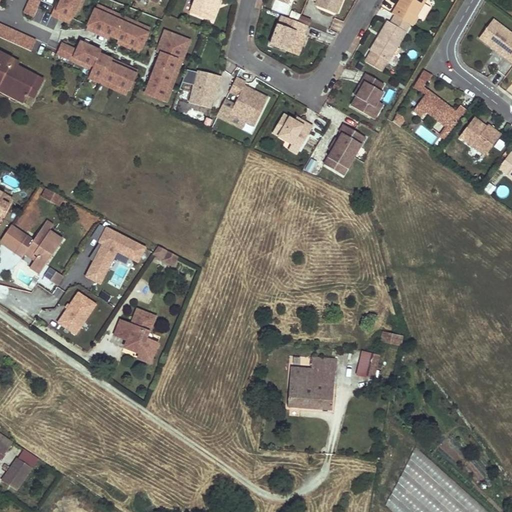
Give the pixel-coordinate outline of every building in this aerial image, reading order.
[(33,16),(40,0),(29,0),(24,13),(33,16)] [(76,9),(79,0),(60,0),(60,2),(57,1),(52,14),(60,18),(60,16),(71,21),(76,9)] [(195,0),(190,13),(209,21),(213,19),(216,11),(214,7),(216,4),(219,5),(220,0),(195,0)] [(311,0),(318,3),(318,1),(324,4),(322,9),(332,13),(337,0),(311,0)] [(337,15),(342,0),(337,0),(332,13),(337,15)] [(399,0),(391,15),(394,17),(412,27),(414,29),(419,20),(415,18),(425,0),(399,0)] [(94,10),(108,16),(110,11),(96,5),(94,10)] [(97,30),(95,33),(100,35),(108,16),(94,10),(88,26),(97,30)] [(110,11),(108,16),(121,21),(123,17),(110,11)] [(100,35),(105,37),(106,34),(114,37),(121,21),(108,16),(100,35)] [(123,17),(121,21),(134,27),(136,22),(123,17)] [(304,36),(307,27),(298,23),(281,17),(269,46),(298,56),(305,37),(304,36)] [(307,27),(308,27),(310,21),(300,17),(298,23),(307,27)] [(412,27),(394,17),(389,24),(386,22),(379,35),(381,36),(380,39),(377,39),(369,52),(370,52),(364,63),(383,74),(389,64),(390,64),(412,27)] [(503,58),(511,64),(511,35),(492,20),(478,39),(494,51),(496,48),(505,55),(503,58)] [(123,41),(121,44),(126,46),(134,27),(121,21),(114,37),(123,41)] [(136,22),(134,27),(148,33),(150,28),(136,22)] [(4,27),(0,37),(8,41),(12,31),(4,27)] [(126,46),(131,48),(132,45),(141,49),(148,33),(134,27),(126,46)] [(157,51),(161,53),(161,52),(178,59),(179,56),(186,38),(165,30),(157,51)] [(12,31),(8,41),(31,52),(35,41),(12,31)] [(183,58),(190,40),(186,38),(179,56),(183,58)] [(74,58),(94,66),(100,51),(80,42),(77,51),(62,44),(57,54),(73,61),(74,58)] [(494,51),(503,58),(505,55),(496,48),(494,51)] [(92,69),(91,73),(102,78),(111,59),(99,54),(101,51),(100,51),(94,66),(92,69)] [(161,52),(156,66),(172,72),(173,70),(178,59),(161,52)] [(19,65),(0,54),(0,92),(4,94),(6,89),(15,94),(13,99),(24,105),(28,97),(37,79),(17,68),(19,65)] [(178,72),(183,58),(179,56),(178,59),(173,70),(178,72)] [(74,58),(73,61),(92,69),(94,66),(74,58)] [(111,59),(102,78),(115,84),(124,64),(119,62),(118,65),(110,62),(111,59)] [(124,64),(115,84),(129,89),(136,73),(127,69),(128,66),(124,64)] [(156,66),(151,79),(167,86),(167,84),(172,72),(156,66)] [(183,81),(192,83),(195,71),(186,69),(183,81)] [(172,86),(178,72),(173,70),(172,72),(167,84),(172,86)] [(218,86),(220,78),(197,72),(189,105),(210,110),(213,96),(215,86),(218,86)] [(102,78),(91,73),(89,78),(100,83),(102,78)] [(382,85),(365,75),(361,82),(363,83),(355,97),(349,107),(368,117),(376,102),(382,94),(378,92),(382,85)] [(114,88),(115,84),(102,78),(100,83),(114,88)] [(44,83),(37,79),(28,97),(34,100),(44,83)] [(145,93),(162,99),(167,86),(151,79),(145,93)] [(244,87),(246,84),(236,79),(229,93),(238,98),(234,106),(230,115),(246,123),(254,127),(268,99),(253,91),(252,94),(248,92),(249,90),(244,87)] [(352,96),(355,97),(363,83),(361,82),(352,96)] [(127,94),(129,89),(115,84),(114,88),(127,94)] [(166,101),(172,86),(167,84),(167,86),(162,99),(166,101)] [(15,94),(6,89),(4,94),(13,99),(15,94)] [(453,132),(467,112),(461,107),(456,113),(447,106),(445,108),(442,106),(443,104),(429,93),(413,114),(422,121),(426,115),(445,129),(447,127),(453,132)] [(234,106),(225,102),(217,117),(242,130),(246,123),(230,115),(234,106)] [(381,105),(376,102),(368,117),(372,120),(381,105)] [(273,133),(292,145),(300,150),(313,128),(305,123),(303,126),(294,122),(283,115),(273,133)] [(399,115),(394,122),(401,127),(404,122),(403,117),(399,115)] [(305,123),(296,118),(294,122),(303,126),(305,123)] [(485,157),(500,136),(487,126),(485,128),(484,130),(481,127),(482,126),(473,119),(459,138),(485,157)] [(364,138),(343,125),(338,133),(340,134),(337,140),(339,141),(332,153),(330,152),(323,165),(335,172),(339,166),(346,170),(364,138)] [(419,126),(415,134),(432,144),(437,136),(419,126)] [(453,132),(447,127),(445,129),(439,137),(446,141),(453,132)] [(338,133),(328,150),(330,152),(332,153),(339,141),(337,140),(340,134),(338,133)] [(300,150),(292,145),(289,150),(297,155),(300,150)] [(511,154),(510,153),(499,169),(511,178),(511,154)] [(339,166),(335,172),(342,176),(346,170),(339,166)] [(63,198),(46,189),(42,197),(59,206),(63,198)] [(9,193),(1,190),(0,191),(0,196),(6,199),(9,193)] [(52,225),(47,221),(43,227),(48,231),(52,225)] [(0,240),(0,242),(16,253),(26,236),(11,225),(0,240)] [(83,276),(101,284),(116,252),(138,262),(146,244),(106,226),(83,276)] [(48,231),(43,227),(33,242),(26,236),(16,253),(22,257),(26,252),(35,259),(31,264),(41,271),(62,240),(48,231)] [(164,260),(168,252),(158,247),(153,254),(164,260)] [(177,257),(168,252),(164,260),(163,261),(173,266),(177,257)] [(41,271),(31,264),(29,267),(39,274),(41,271)] [(50,281),(57,286),(63,277),(56,272),(50,281)] [(76,289),(55,323),(75,335),(97,302),(76,289)] [(149,334),(155,318),(137,311),(133,320),(136,321),(133,327),(131,326),(121,322),(115,336),(127,341),(125,347),(133,350),(132,351),(140,354),(140,355),(143,348),(147,350),(151,342),(145,340),(147,333),(149,334)] [(396,340),(382,338),(381,342),(401,346),(403,337),(397,336),(396,340)] [(157,345),(151,342),(147,350),(143,348),(140,355),(140,354),(138,360),(149,364),(157,345)] [(311,370),(291,368),(288,408),(332,411),(335,373),(337,372),(337,360),(312,359),(311,370)] [(375,369),(363,366),(361,376),(373,379),(375,369)] [(13,442),(0,433),(0,451),(4,455),(13,442)] [(39,459),(24,450),(18,459),(33,469),(39,459)] [(389,511),(489,511),(420,453),(378,502),(389,511)] [(33,469),(18,459),(3,481),(18,491),(33,469)]
